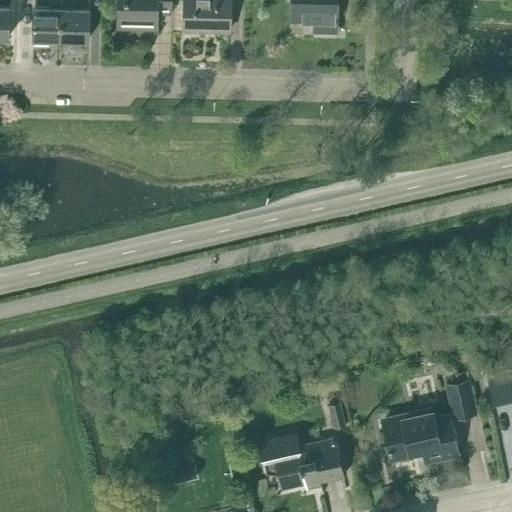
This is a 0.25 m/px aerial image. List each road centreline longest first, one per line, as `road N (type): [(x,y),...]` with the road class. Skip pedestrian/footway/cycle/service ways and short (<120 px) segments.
road 1 (secondary): [(0,282),(511,166)]
road 2 (residential): [(0,82),(404,92),(406,0)]
